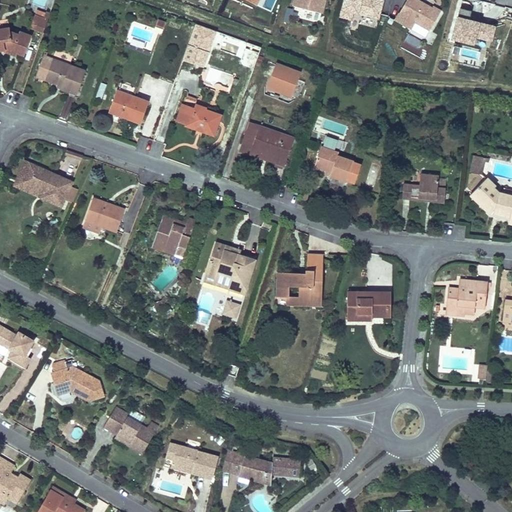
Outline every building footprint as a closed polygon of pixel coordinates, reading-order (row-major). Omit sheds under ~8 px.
[(292,0),(291,5),(319,12),(321,0),(292,0)] [(342,0),(338,17),(352,20),(354,11),(359,12),(358,15),(379,19),(382,0),(342,0)] [(440,9),(424,0),(404,0),(394,18),(412,28),(415,22),(429,29),(440,9)] [(38,7),(36,12),(45,15),(47,10),(38,7)] [(287,7),(283,19),(288,21),(293,10),(287,7)] [(46,30),(53,12),(47,10),(45,15),(36,12),(32,25),(46,30)] [(480,18),(456,12),(450,37),(474,43),(475,37),(492,40),(496,23),(479,19),(480,18)] [(157,20),(154,26),(161,29),(165,23),(157,20)] [(19,53),(30,56),(34,33),(23,31),(22,34),(11,31),(10,27),(0,27),(0,51),(6,51),(17,57),(19,53)] [(44,55),(41,64),(49,67),(46,78),(58,82),(62,84),(61,88),(78,94),(87,69),(44,55)] [(288,93),(296,70),(273,61),(264,84),(288,93)] [(49,67),(41,64),(38,75),(46,78),(49,67)] [(115,89),(108,110),(140,122),(147,100),(115,89)] [(187,94),(180,116),(189,119),(187,123),(214,133),(221,114),(215,111),(212,113),(205,110),(206,107),(199,104),(196,98),(187,94)] [(248,121),(241,142),(252,146),(251,148),(275,157),(272,162),(283,166),(293,137),(248,121)] [(325,144),(334,147),(337,138),(328,135),(325,144)] [(252,146),(241,142),(239,150),(272,162),(275,157),(251,148),(252,146)] [(357,185),(364,166),(335,156),(336,152),(319,146),(312,165),(329,172),(328,175),(357,185)] [(469,156),(466,170),(476,172),(479,158),(469,156)] [(23,182),(31,163),(25,160),(14,185),(43,198),(45,192),(23,182)] [(72,181),(31,163),(23,182),(45,192),(43,198),(61,206),(72,181)] [(367,167),(364,166),(357,185),(361,186),(367,167)] [(435,190),(435,179),(417,177),(417,188),(399,187),(398,199),(441,204),(442,191),(435,190)] [(507,216),(511,216),(511,198),(500,196),(494,194),(490,190),(492,187),(486,180),(468,197),(488,215),(506,219),(507,216)] [(72,187),(66,200),(72,203),(77,189),(72,187)] [(500,196),(511,198),(511,190),(502,188),(500,196)] [(92,198),(84,219),(99,224),(116,231),(123,209),(92,198)] [(171,225),(173,222),(161,216),(147,251),(171,260),(177,246),(179,241),(187,244),(192,231),(195,223),(187,220),(184,226),(183,230),(171,225)] [(99,224),(84,219),(82,224),(97,229),(99,224)] [(184,226),(173,222),(171,225),(183,230),(184,226)] [(179,241),(177,246),(196,253),(202,235),(192,231),(187,244),(179,241)] [(228,254),(229,249),(215,244),(205,274),(218,279),(219,273),(236,278),(235,281),(232,280),(228,291),(244,295),(255,263),(236,257),(228,254)] [(238,251),(229,249),(228,254),(236,257),(238,251)] [(305,270),(276,270),(276,295),(286,295),(286,304),(322,305),(323,253),(306,252),(306,266),(305,266),(305,270)] [(445,286),(444,303),(450,303),(450,313),(460,314),(461,312),(461,304),(470,305),(481,306),(483,286),(486,285),(487,280),(463,278),(462,284),(457,284),(456,287),(445,286)] [(386,306),(392,306),(391,291),(349,292),(351,321),(376,320),(376,316),(386,316),(386,306)] [(511,297),(511,302),(504,302),(502,322),(510,323),(510,318),(511,317),(511,297)] [(150,307),(151,314),(161,312),(164,306),(160,302),(158,306),(150,307)] [(226,303),(221,316),(230,319),(233,318),(237,308),(226,303)] [(469,313),(470,305),(461,304),(461,312),(469,313)] [(18,333),(0,323),(0,340),(12,348),(13,344),(17,347),(12,356),(26,365),(32,355),(27,353),(35,338),(20,330),(18,333)] [(11,351),(12,348),(0,340),(0,349),(4,352),(11,351)] [(73,365),(52,371),(53,376),(46,379),(49,390),(56,389),(57,392),(71,388),(91,398),(104,393),(100,379),(73,365)] [(229,365),(227,373),(235,375),(238,368),(229,365)] [(486,371),(486,365),(478,365),(477,378),(485,378),(486,371)] [(485,378),(485,381),(493,381),(494,372),(486,371),(485,378)] [(125,436),(125,440),(144,451),(155,429),(128,414),(129,411),(116,405),(112,414),(125,421),(118,433),(125,436)] [(125,421),(112,414),(106,426),(118,433),(125,421)] [(170,465),(176,444),(169,442),(162,466),(190,474),(191,471),(170,465)] [(186,447),(176,444),(170,465),(191,471),(190,474),(211,480),(218,456),(198,451),(199,446),(187,443),(186,447)] [(300,459),(271,457),(271,462),(227,449),(221,470),(228,472),(228,474),(264,485),(266,470),(271,470),(271,475),(299,478),(300,459)] [(0,495),(5,499),(7,496),(16,502),(30,479),(21,474),(18,478),(9,473),(13,464),(0,456),(0,495)] [(51,491),(71,502),(74,498),(53,486),(51,491)] [(82,511),(84,510),(71,502),(51,491),(37,511),(82,511)]
